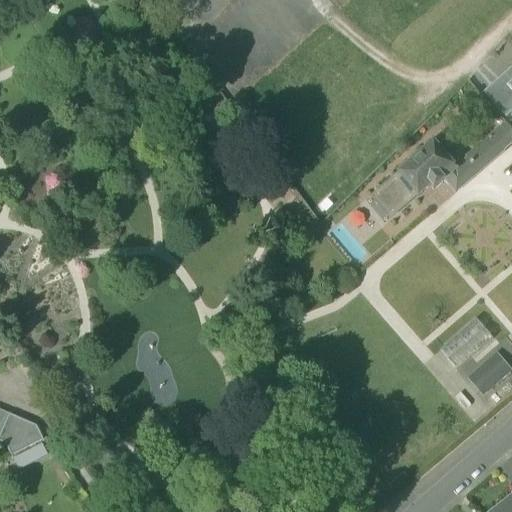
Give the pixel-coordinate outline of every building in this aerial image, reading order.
[(510,115),(511,112),(511,91),(508,87),(511,84),(504,75),(483,93),(506,118),(510,115)] [(511,144),(511,131),(507,126),(492,139),(503,152),(511,144)] [(492,139),(454,171),(455,172),(444,182),(455,195),(504,153),(503,152),(492,139)] [(397,175),(399,177),(375,197),(392,217),(416,197),(417,198),(430,188),(433,191),(444,182),(455,172),(454,171),(452,168),(453,168),(433,145),(397,175)] [(439,352),(457,372),(492,341),(475,321),(439,352)] [(470,381),(482,396),(510,372),(497,357),(470,381)] [(0,435),(9,416),(0,412),(0,435)] [(36,428),(9,416),(0,435),(0,444),(5,446),(11,457),(43,440),(36,428)] [(298,487),(307,491),(315,484),(313,475),(304,470),(296,477),(298,487)] [(511,511),(511,499),(496,511),(511,511)]
